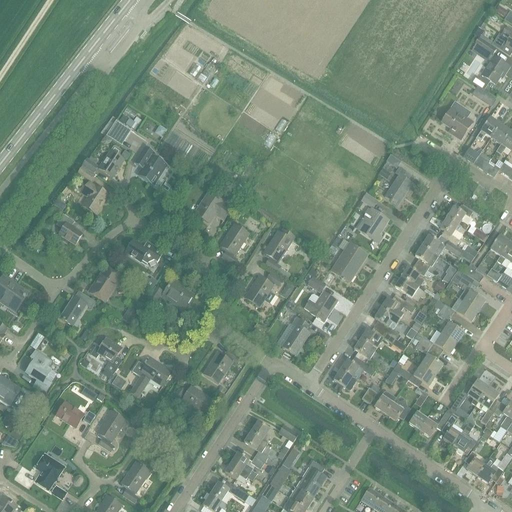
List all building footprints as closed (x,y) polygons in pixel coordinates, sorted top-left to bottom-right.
[(479,28),(474,35),(476,37),(477,37),(480,39),(484,32),(481,29),(479,28)] [(511,31),(507,28),(502,36),(500,34),(492,46),(511,58),(511,56),(511,31)] [(488,63),(497,50),(480,39),(477,37),(473,44),(477,46),(472,53),(488,63)] [(232,57),(227,64),(243,75),(248,68),(232,57)] [(511,68),(495,57),(482,76),(496,86),(504,75),(506,76),(511,68)] [(211,70),(207,76),(213,80),(217,74),(211,70)] [(486,84),(482,89),(489,96),(493,91),(486,84)] [(452,110),(442,124),(450,130),(448,133),(453,136),(461,141),(472,124),(466,120),(471,113),(464,109),(460,115),(452,110)] [(123,116),(120,121),(125,125),(129,119),(123,116)] [(217,129),(220,124),(211,117),(208,122),(217,129)] [(491,139),(500,126),(490,119),(476,140),(481,143),(486,136),(491,139)] [(106,136),(100,143),(104,146),(110,144),(113,141),(121,146),(131,131),(116,122),(106,136)] [(491,139),(501,146),(510,132),(500,126),(491,139)] [(160,127),(155,134),(162,138),(167,131),(160,127)] [(272,144),(281,147),(286,135),(277,131),(272,144)] [(510,153),(511,150),(511,133),(510,132),(501,146),(496,153),(500,156),(505,149),(510,153)] [(112,179),(124,161),(125,160),(118,156),(121,152),(120,151),(115,147),(113,148),(110,152),(99,170),(104,174),(112,179)] [(153,185),(158,177),(165,166),(152,157),(153,155),(144,149),(134,164),(135,165),(137,163),(144,168),(139,176),(153,185)] [(463,158),(467,161),(473,165),(479,156),(469,149),(463,158)] [(391,156),(386,163),(396,170),(401,163),(391,156)] [(479,156),(473,165),(483,172),(488,164),(489,162),(479,156)] [(98,167),(97,166),(95,165),(97,162),(90,157),(88,160),(87,159),(81,168),(93,175),(98,167)] [(495,166),(494,168),(488,164),(483,172),(493,179),(499,171),(500,169),(495,166)] [(511,169),(504,164),(500,169),(499,171),(509,178),(511,173),(511,169)] [(77,174),(79,174),(91,182),(95,177),(93,175),(81,168),(77,174)] [(379,175),(383,178),(387,181),(391,175),(382,169),(379,175)] [(398,177),(384,198),(398,207),(412,185),(407,182),(411,177),(398,169),(395,174),(398,177)] [(302,181),(298,187),(307,194),(311,188),(302,181)] [(81,194),(88,199),(83,207),(96,216),(109,196),(88,183),(81,194)] [(224,221),(230,213),(232,209),(234,210),(239,203),(235,200),(231,208),(208,194),(195,215),(210,225),(216,216),(224,221)] [(361,202),(363,203),(373,209),(377,203),(365,195),(361,202)] [(447,219),(466,231),(472,221),(469,219),(472,214),(461,207),(458,212),(453,209),(447,219)] [(388,222),(380,217),(371,211),(368,209),(364,215),(367,217),(358,231),(378,244),(382,239),(378,236),(388,222)] [(316,224),(315,211),(300,212),(301,220),(302,226),(316,224)] [(63,216),(59,221),(56,225),(62,229),(59,235),(75,246),(83,235),(71,228),(75,223),(63,216)] [(493,218),(489,229),(497,232),(501,221),(493,218)] [(441,237),(455,247),(466,231),(447,219),(440,230),(444,232),(441,237)] [(348,232),(354,236),(359,229),(353,225),(348,232)] [(249,235),(241,230),(234,226),(220,247),(227,251),(222,259),(233,266),(237,261),(234,258),(249,235)] [(265,266),(284,278),(287,272),(277,266),(295,239),(283,231),(281,235),(278,233),(264,255),(270,258),(265,266)] [(478,239),(479,240),(484,243),(487,239),(481,236),(481,235),(476,232),(473,236),(478,239)] [(444,249),(449,252),(454,255),(453,256),(454,257),(454,256),(459,259),(463,252),(460,250),(455,247),(441,237),(438,242),(429,236),(422,247),(438,258),(444,249)] [(498,256),(500,257),(509,244),(499,237),(490,250),(498,256)] [(484,243),(479,240),(474,248),(479,251),(484,243)] [(133,241),(124,256),(126,253),(134,259),(141,263),(147,267),(147,265),(148,264),(154,261),(157,263),(164,253),(147,242),(143,248),(133,241)] [(368,257),(359,251),(343,241),(338,248),(344,252),(331,272),(349,285),(368,257)] [(496,262),(497,262),(501,265),(505,261),(510,264),(511,260),(511,245),(509,244),(500,257),(496,262)] [(478,253),(472,250),(465,246),(462,251),(464,252),(462,254),(465,256),(467,254),(474,259),(478,253)] [(422,247),(415,257),(419,260),(415,266),(426,273),(427,272),(430,267),(431,268),(435,263),(438,258),(422,247)] [(408,268),(401,278),(418,290),(423,283),(418,279),(420,276),(430,282),(433,277),(426,273),(415,266),(412,270),(408,268)] [(470,266),(464,274),(464,275),(479,285),(483,278),(475,273),(476,270),(470,266)] [(477,270),(483,275),(486,270),(480,266),(477,270)] [(25,267),(20,275),(26,279),(31,271),(25,267)] [(90,294),(98,299),(104,304),(121,278),(106,268),(90,294)] [(487,277),(497,283),(501,276),(491,270),(487,277)] [(455,275),(461,279),(458,284),(457,287),(465,291),(458,301),(462,303),(478,314),(485,303),(468,291),(472,286),(476,289),(479,285),(464,275),(464,274),(458,271),(455,275)] [(497,283),(507,290),(511,282),(511,279),(503,273),(501,276),(497,283)] [(260,308),(264,302),(270,305),(275,296),(270,293),(275,285),(279,288),(283,282),(271,274),(266,282),(260,278),(246,299),(260,308)] [(447,275),(443,281),(448,285),(452,279),(447,275)] [(146,278),(142,285),(152,291),(157,282),(152,279),(151,281),(146,278)] [(325,286),(313,278),(307,286),(320,294),(325,286)] [(417,303),(424,293),(401,278),(395,288),(414,301),(417,303)] [(162,296),(174,305),(183,310),(192,296),(179,287),(180,285),(173,280),(162,296)] [(2,302),(7,305),(16,311),(27,295),(15,287),(13,289),(1,281),(0,281),(0,303),(1,304),(2,302)] [(298,294),(300,285),(293,283),(291,292),(298,294)] [(438,283),(433,291),(440,295),(445,287),(438,283)] [(156,288),(148,300),(155,304),(163,292),(156,288)] [(282,291),(275,297),(280,302),(286,296),(282,291)] [(337,303),(323,294),(322,293),(319,299),(314,295),(311,296),(307,301),(309,302),(303,310),(309,313),(309,314),(322,322),(328,312),(330,313),(337,303)] [(74,327),(79,318),(87,306),(74,297),(61,318),(74,327)] [(295,303),(301,306),(304,300),(298,297),(295,303)] [(381,309),(399,322),(403,316),(400,314),(403,309),(411,315),(414,310),(404,303),(401,307),(399,306),(388,298),(381,309)] [(440,312),(450,318),(453,313),(437,302),(434,307),(435,308),(440,312)] [(456,313),(463,318),(471,324),(478,314),(462,303),(456,313)] [(424,308),(421,312),(427,316),(430,312),(424,308)] [(378,322),(375,327),(395,341),(399,343),(402,338),(392,331),(396,326),(399,322),(381,309),(374,320),(378,322)] [(450,318),(440,312),(437,316),(436,317),(447,323),(450,318)] [(307,327),(299,321),(296,319),(292,326),(295,329),(282,348),(294,357),(309,335),(304,331),(307,327)] [(417,334),(421,327),(415,323),(411,330),(417,334)] [(464,335),(456,329),(449,324),(441,336),(456,346),(464,335)] [(368,330),(360,341),(376,351),(382,340),(391,346),(395,341),(375,327),(371,332),(368,330)] [(87,331),(81,339),(87,343),(93,335),(87,331)] [(501,337),(511,341),(511,338),(511,336),(503,333),(501,337)] [(414,340),(419,343),(418,344),(428,351),(432,345),(422,338),(423,337),(418,334),(414,340)] [(434,345),(441,350),(450,356),(456,346),(441,336),(434,345)] [(96,359),(98,356),(109,363),(104,370),(105,370),(102,375),(110,380),(112,377),(114,378),(116,375),(115,374),(123,362),(117,358),(122,350),(107,340),(100,350),(96,347),(91,356),(96,359)] [(376,351),(360,341),(354,351),(358,353),(354,359),(370,369),(373,363),(369,361),(376,351)] [(428,351),(418,344),(415,349),(425,356),(428,351)] [(203,375),(211,381),(218,385),(233,362),(237,364),(241,358),(229,350),(224,358),(218,354),(203,375)] [(34,388),(39,391),(44,395),(51,385),(45,381),(51,372),(46,369),(51,362),(35,352),(31,359),(35,362),(26,375),(37,383),(34,388)] [(411,353),(406,359),(412,363),(416,357),(411,353)] [(427,356),(420,368),(435,378),(442,367),(427,356)] [(172,373),(151,359),(146,367),(139,362),(132,373),(140,378),(130,393),(138,398),(150,380),(162,388),(172,373)] [(340,371),(356,382),(363,372),(371,377),(374,372),(370,369),(354,359),(351,363),(347,360),(340,371)] [(411,365),(417,369),(421,363),(416,359),(411,365)] [(407,382),(407,381),(410,377),(402,371),(401,367),(396,364),(393,369),(392,372),(397,375),(407,382)] [(428,388),(435,378),(420,368),(413,378),(428,388)] [(333,381),(347,391),(349,392),(356,382),(340,371),(333,381)] [(389,387),(397,375),(392,372),(384,383),(389,387)] [(368,390),(376,395),(380,389),(387,379),(381,375),(374,386),(373,385),(370,390),(369,389),(368,390)] [(0,400),(10,407),(11,406),(16,409),(19,409),(26,398),(25,396),(20,392),(20,391),(0,377),(0,400)] [(126,383),(117,377),(112,385),(121,391),(126,383)] [(477,382),(467,397),(473,401),(471,404),(475,407),(487,388),(477,382)] [(187,394),(179,389),(172,400),(178,404),(179,401),(203,417),(213,402),(191,387),(187,394)] [(221,387),(216,394),(221,397),(226,391),(221,387)] [(480,423),(485,427),(493,414),(499,417),(505,408),(495,400),(498,396),(487,388),(475,407),(478,404),(488,411),(480,423)] [(420,397),(423,392),(417,389),(414,393),(420,397)] [(370,405),(375,397),(376,395),(368,390),(362,400),(370,405)] [(91,392),(87,398),(93,402),(97,396),(91,392)] [(419,408),(425,400),(428,396),(423,392),(420,397),(415,405),(419,408)] [(375,409),(384,416),(392,405),(395,401),(396,399),(387,393),(384,394),(375,409)] [(466,398),(460,394),(450,410),(454,413),(455,414),(466,398)] [(403,421),(409,413),(411,410),(407,408),(405,401),(398,404),(398,403),(395,401),(392,405),(384,416),(395,423),(398,418),(403,421)] [(65,404),(56,417),(75,430),(84,416),(65,404)] [(500,428),(506,432),(511,422),(511,405),(510,404),(502,415),(507,418),(500,428)] [(446,414),(445,414),(438,425),(428,418),(426,421),(425,421),(419,431),(430,438),(436,429),(441,432),(454,413),(450,410),(449,409),(446,414)] [(89,412),(82,422),(89,426),(95,417),(89,412)] [(111,445),(116,437),(126,422),(111,412),(97,434),(98,435),(97,437),(102,440),(99,445),(110,453),(114,447),(111,445)] [(460,436),(450,430),(459,417),(455,414),(454,413),(441,432),(446,435),(442,441),(452,447),(460,436)] [(419,431),(425,421),(416,414),(409,424),(419,431)] [(270,438),(266,436),(269,431),(258,423),(251,434),(268,445),(268,444),(267,444),(270,438)] [(278,434),(289,441),(285,448),(284,448),(281,453),(285,456),(289,451),(296,440),(295,440),(298,436),(283,426),(278,434)] [(489,437),(492,433),(486,429),(483,433),(484,434),(489,437)] [(460,436),(452,447),(467,457),(476,443),(462,433),(460,436)] [(255,458),(264,464),(267,459),(261,455),(268,445),(251,434),(244,444),(258,453),(255,458)] [(8,437),(2,446),(15,449),(18,444),(8,437)] [(64,441),(60,448),(68,453),(72,446),(64,441)] [(467,471),(477,478),(484,468),(474,461),(476,457),(471,453),(464,463),(470,467),(467,471)] [(237,454),(231,464),(254,479),(256,476),(251,472),(254,467),(260,471),(264,464),(255,458),(251,463),(237,454)] [(484,468),(477,478),(488,485),(490,481),(495,484),(511,459),(511,458),(507,455),(506,455),(497,469),(493,466),(494,464),(489,461),(485,468),(484,468)] [(64,469),(45,457),(36,470),(42,473),(35,483),(48,492),(54,482),(55,482),(64,469)] [(286,461),(283,466),(287,469),(289,470),(292,465),(291,464),(286,461)] [(303,479),(320,490),(327,479),(321,475),(325,469),(313,462),(303,479)] [(149,473),(144,469),(135,464),(121,484),(127,489),(122,496),(133,504),(137,498),(134,496),(149,473)] [(252,483),(254,479),(231,464),(224,474),(235,481),(239,476),(246,481),(246,479),(252,483)] [(283,466),(276,476),(280,479),(287,469),(283,466)] [(276,476),(269,486),(274,490),(280,479),(276,476)] [(313,500),(320,490),(303,479),(296,489),(313,500)] [(220,502),(221,501),(226,505),(232,496),(227,492),(252,508),(256,501),(223,480),(220,485),(218,484),(210,496),(220,502)] [(71,497),(75,492),(66,485),(62,491),(71,497)] [(269,486),(262,497),(267,500),(274,490),(269,486)] [(56,488),(52,494),(62,501),(66,494),(56,488)] [(313,500),(296,489),(289,500),(306,511),(313,500)] [(373,509),(381,497),(369,489),(361,502),(373,509)] [(220,511),(222,510),(217,507),(220,502),(210,496),(202,507),(209,511),(220,511)] [(117,511),(121,507),(106,497),(96,511),(117,511)] [(262,497),(255,508),(260,511),(267,500),(262,497)] [(376,511),(387,511),(392,504),(381,497),(373,509),(376,511)] [(0,501),(0,511),(12,511),(16,507),(2,498),(0,501)] [(283,510),(286,511),(305,511),(306,511),(289,500),(283,510)]
